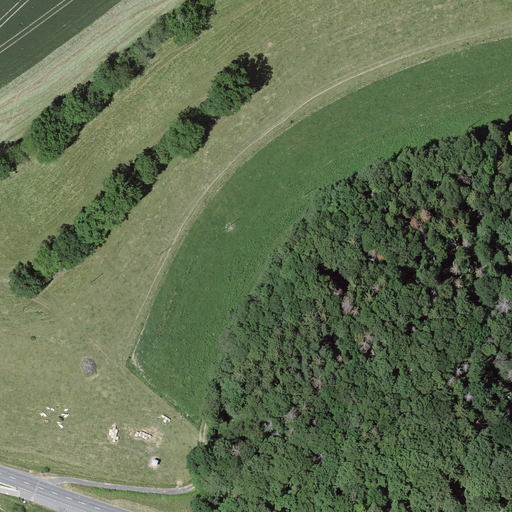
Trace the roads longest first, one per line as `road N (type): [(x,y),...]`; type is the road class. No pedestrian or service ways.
road 1 (track): [(511,111),(419,119),(324,173),(258,277),(207,398),(204,467),(191,488),(169,493),(62,479),(37,487)]
road 2 (track): [(202,435),(31,288),(0,276)]
